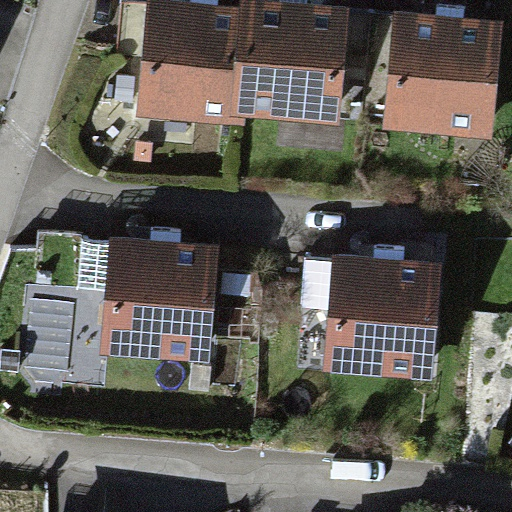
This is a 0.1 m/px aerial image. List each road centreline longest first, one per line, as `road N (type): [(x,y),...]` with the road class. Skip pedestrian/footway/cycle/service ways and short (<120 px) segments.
road 1 (residential): [(511,494),(0,441)]
road 2 (residential): [(58,0),(0,180)]
